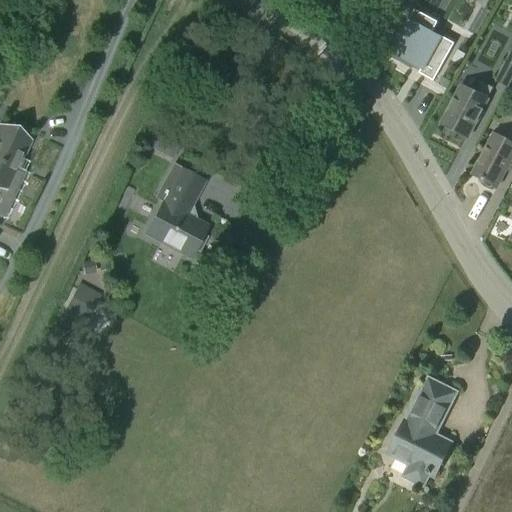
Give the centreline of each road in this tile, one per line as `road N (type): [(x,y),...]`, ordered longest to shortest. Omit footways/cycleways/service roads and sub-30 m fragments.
road 1 (unknown): [(179,0),(0,379)]
road 2 (tertiary): [(511,310),(386,113),(336,55),(252,0)]
